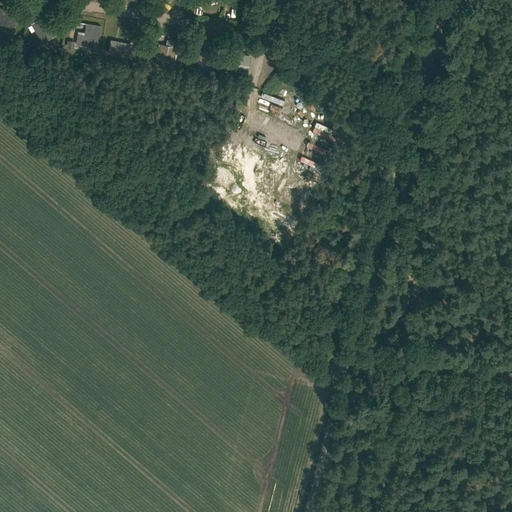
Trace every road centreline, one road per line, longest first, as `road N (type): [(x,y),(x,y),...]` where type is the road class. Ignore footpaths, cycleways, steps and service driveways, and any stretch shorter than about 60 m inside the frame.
road 1 (track): [(444,0),(344,363)]
road 2 (track): [(345,359),(511,373)]
road 3 (unclassified): [(344,363),(305,511)]
